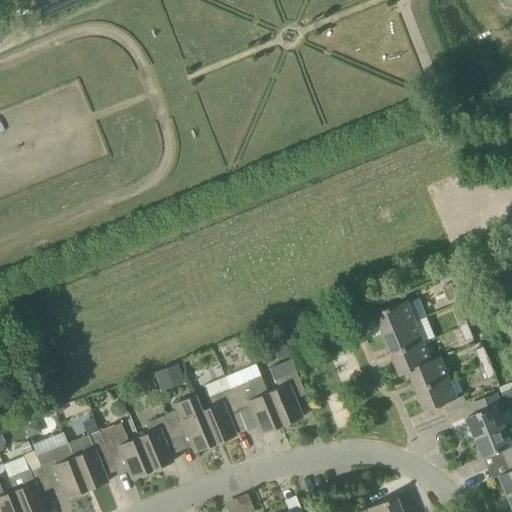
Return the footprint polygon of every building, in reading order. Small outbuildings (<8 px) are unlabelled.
[(450,301),(456,298),(457,297),(452,283),(444,287),(450,301)] [(385,337),(416,324),(407,302),(376,314),(385,337)] [(459,328),(468,324),(462,309),(453,313),(459,328)] [(385,337),(393,356),(424,343),(416,324),(385,337)] [(466,342),(475,338),(468,324),(459,328),(466,342)] [(410,372),(442,359),(441,357),(432,360),(424,343),(393,356),(401,376),(410,372)] [(482,365),(490,362),(484,347),(476,350),(482,365)] [(418,392),(450,379),(442,359),(410,372),(418,392)] [(281,426),(302,418),(294,399),(305,395),(295,371),(291,360),(269,369),(273,380),(276,388),(267,392),(281,426)] [(482,365),(488,378),(488,380),(496,376),(490,362),(482,365)] [(177,364),(154,373),(162,392),(185,382),(177,364)] [(426,412),(459,398),(450,379),(418,392),(426,412)] [(254,397),(247,382),(247,381),(228,388),(239,413),(250,409),(260,435),(281,426),(267,392),(254,397)] [(215,445),(236,436),(228,418),(239,413),(228,388),(206,397),(210,407),(201,411),(215,445)] [(504,412),(496,393),(474,403),(478,413),(467,418),(476,439),(511,423),(511,414),(510,410),(504,412)] [(215,445),(201,411),(195,397),(173,406),(175,411),(166,415),(177,439),(187,435),(194,453),(215,445)] [(153,471),(173,462),(165,444),(177,439),(166,415),(144,424),(147,433),(138,437),(153,471)] [(503,451),(507,461),(511,458),(511,423),(476,439),(484,459),(503,451)] [(127,442),(120,424),(100,432),(110,456),(120,452),(131,479),(153,471),(138,437),(127,442)] [(100,432),(99,432),(88,437),(81,440),(80,439),(68,444),(74,458),(87,491),(107,483),(98,461),(110,456),(100,432)] [(74,458),(68,444),(36,456),(40,466),(41,466),(50,488),(60,484),(66,499),(87,491),(74,458)] [(11,484),(14,491),(22,511),(45,511),(38,493),(50,488),(41,466),(40,466),(36,456),(34,451),(23,455),(28,467),(7,476),(11,484)] [(508,496),(511,494),(511,458),(507,461),(511,471),(500,476),(508,496)] [(0,486),(0,511),(22,511),(14,491),(4,495),(0,486)] [(223,502),(227,511),(250,511),(254,511),(245,492),(223,502)] [(363,511),(400,511),(395,497),(363,510),(363,511)]
